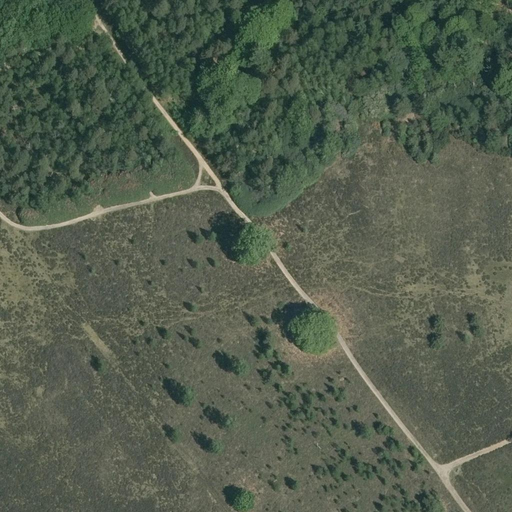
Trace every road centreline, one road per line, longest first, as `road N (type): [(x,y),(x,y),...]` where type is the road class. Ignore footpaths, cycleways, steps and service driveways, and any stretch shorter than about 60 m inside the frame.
road 1 (track): [(437,471),(198,157)]
road 2 (track): [(193,188),(44,226),(20,227),(0,214)]
road 3 (track): [(198,157),(103,28)]
